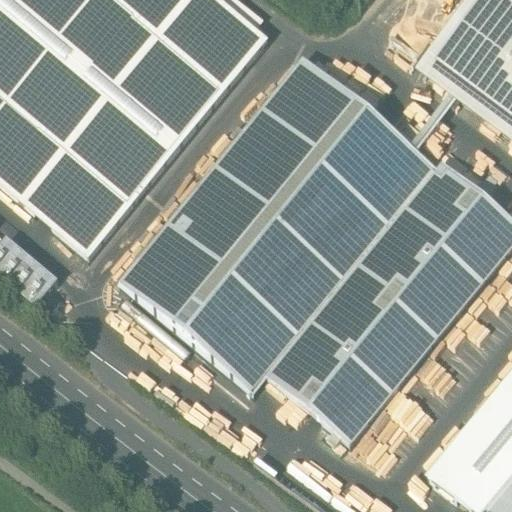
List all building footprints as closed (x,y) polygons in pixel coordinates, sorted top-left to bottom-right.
[(0,0),(0,192),(88,265),(267,49),(207,0),(0,0)] [(511,0),(483,0),(431,71),(511,131),(511,0)] [(309,74),(296,76),(119,290),(253,402),(268,385),(350,452),(511,256),(511,230),(441,172),(436,179),(384,136),(395,123),(378,111),(368,123),(309,74)] [(2,250),(0,252),(0,280),(29,304),(45,284),(2,250)] [(43,292),(32,306),(49,319),(60,305),(43,292)] [(511,511),(511,384),(429,485),(464,511),(511,511)]
